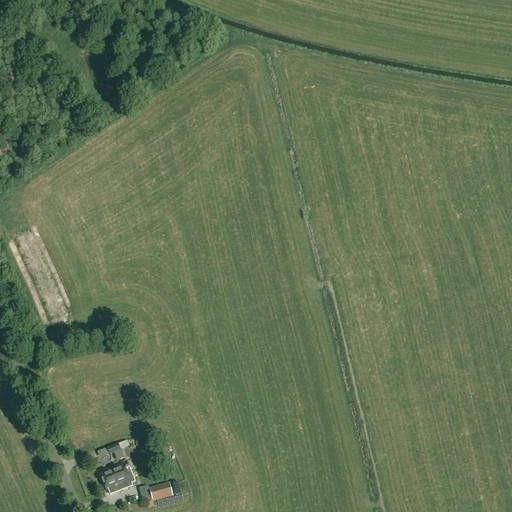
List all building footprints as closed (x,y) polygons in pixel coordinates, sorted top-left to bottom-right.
[(122,443),(125,452),(133,449),(130,440),(122,443)] [(118,443),(107,447),(110,454),(121,449),(118,443)] [(155,448),(145,452),(153,474),(164,470),(155,448)] [(128,462),(100,473),(107,492),(132,482),(127,470),(131,469),(128,462)] [(148,485),(150,491),(146,492),(148,500),(147,501),(148,506),(154,504),(153,502),(173,496),(168,480),(148,485)]
